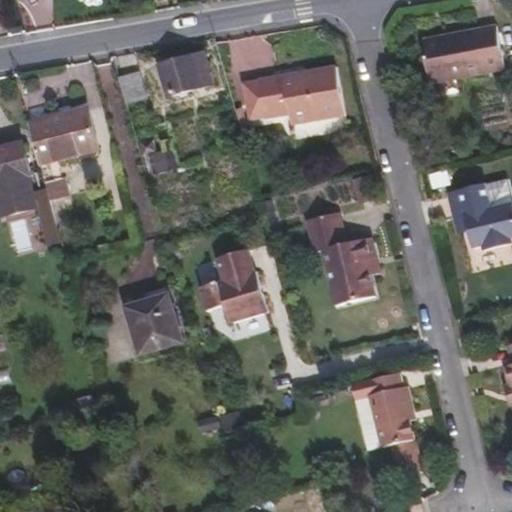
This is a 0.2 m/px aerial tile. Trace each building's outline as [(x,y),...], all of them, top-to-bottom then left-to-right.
[(505,72),(497,30),(451,39),(452,46),(424,52),(431,87),(505,72)] [(452,46),(451,39),(422,45),(424,52),(452,46)] [(211,89),(204,63),(197,65),(196,60),(162,69),(171,100),(211,89)] [(348,119),(341,70),(331,71),(331,78),(306,81),(307,75),(264,81),(269,118),(294,115),(296,127),(348,119)] [(331,78),(331,71),(307,75),(306,81),(331,78)] [(148,100),(141,75),(121,80),(128,105),(148,100)] [(269,118),(264,81),(251,84),(254,120),(269,118)] [(100,156),(90,115),(34,128),(44,169),(100,156)] [(2,144),(0,144),(0,187),(34,180),(26,149),(4,154),(2,144)] [(183,169),(178,152),(149,159),(154,178),(183,169)] [(511,205),(511,196),(509,183),(488,187),(493,209),(511,205)] [(511,205),(493,209),(488,187),(488,186),(461,192),(469,228),(474,251),(484,248),(511,241),(511,205)] [(469,228),(461,192),(448,195),(457,231),(469,228)] [(39,199),(44,220),(46,231),(58,228),(51,196),(39,199)] [(380,262),(375,242),(350,248),(343,216),(312,223),(319,256),(327,253),(342,309),(379,300),(375,281),(370,265),(380,262)] [(485,254),(511,247),(511,241),(484,248),(485,254)] [(250,249),(218,259),(225,281),(202,288),(209,312),(226,307),(232,324),(270,312),(250,249)] [(384,279),(380,262),(370,265),(375,281),(384,279)] [(183,345),(169,299),(127,311),(140,357),(183,345)] [(415,446),(409,419),(414,418),(408,391),(402,392),(398,377),(368,384),(373,400),(368,401),(369,403),(382,455),(415,446)] [(382,455),(369,403),(355,406),(367,458),(382,455)]
